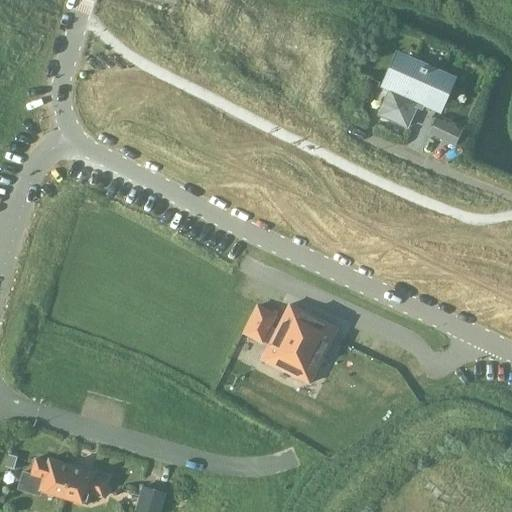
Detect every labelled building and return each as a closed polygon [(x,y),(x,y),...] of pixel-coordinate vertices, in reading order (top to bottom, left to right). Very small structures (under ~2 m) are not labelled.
[(389,91),(378,115),(406,128),(415,106),(421,109),(423,106),(435,111),(448,81),(426,72),(426,71),(420,68),(420,69),(398,59),(394,68),(385,89),(389,91)] [(461,132),(434,119),(427,133),(454,146),(461,132)] [(7,456),(4,468),(12,470),(15,459),(7,456)] [(41,492),(64,499),(72,467),(48,460),(47,462),(35,459),(30,474),(22,471),(16,489),(39,496),(41,492)] [(87,507),(91,495),(101,498),(107,481),(95,477),(96,474),(72,467),(64,499),(87,507)] [(134,511),(135,511),(148,511),(154,490),(142,487),(134,511)] [(154,490),(148,511),(161,511),(167,494),(154,490)]
